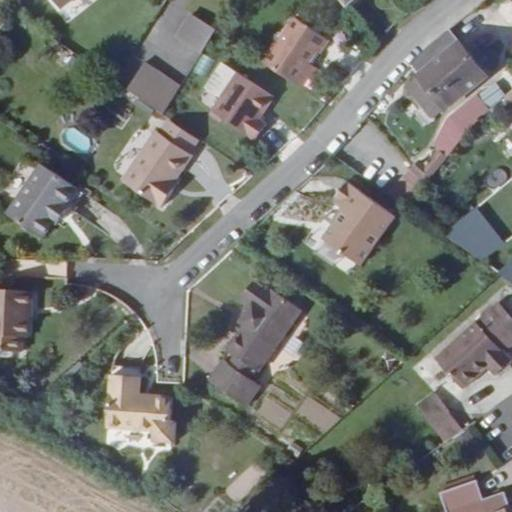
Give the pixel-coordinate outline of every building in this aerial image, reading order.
[(186,14),(173,39),(200,54),(214,28),(186,14)] [(299,90),(329,43),(288,18),(259,65),(299,90)] [(415,85),(441,117),(494,72),(456,26),(448,32),(417,63),(427,74),(415,85)] [(192,101),(249,141),(277,101),(221,61),(192,101)] [(124,92),(161,115),(180,85),(143,62),(124,92)] [(493,83),(474,96),(485,112),(504,99),(493,83)] [(159,126),(195,149),(209,130),(175,103),(159,126)] [(195,149),(159,126),(126,173),(165,201),(178,183),(173,180),(195,149)] [(455,149),(447,142),(432,156),(427,149),(417,158),(432,172),(455,149)] [(81,182),(46,158),(12,208),(48,232),(58,216),(62,219),(74,201),(70,198),(81,182)] [(366,256),(400,204),(349,172),(338,188),(351,196),(328,231),(366,256)] [(183,177),(178,173),(173,180),(178,183),(183,177)] [(511,260),(501,270),(511,281),(511,260)] [(265,363),(309,301),(263,270),(247,292),(262,303),(234,342),(243,348),(237,358),(231,354),(217,374),(253,400),(267,378),(257,371),(264,362),(265,363)] [(41,283),(0,281),(0,342),(29,343),(29,329),(34,329),(35,299),(41,299),(41,283)] [(511,340),(511,300),(505,293),(443,349),(471,379),(496,355),(504,363),(511,356),(511,342),(511,341),(511,340)] [(262,303),(256,299),(246,314),(251,318),(262,303)] [(151,373),(121,372),(118,427),(149,429),(149,438),(187,440),(188,418),(181,418),(182,394),(151,392),(150,392),(151,373)] [(456,400),(444,386),(427,399),(438,414),(456,400)] [(440,417),(459,404),(456,400),(438,414),(440,417)] [(459,404),(440,417),(455,434),(472,420),(459,404)] [(511,511),(511,486),(495,493),(488,474),(452,487),(461,511),(497,511),(501,511),(511,511)] [(238,502),(252,484),(241,476),(227,493),(238,502)]
